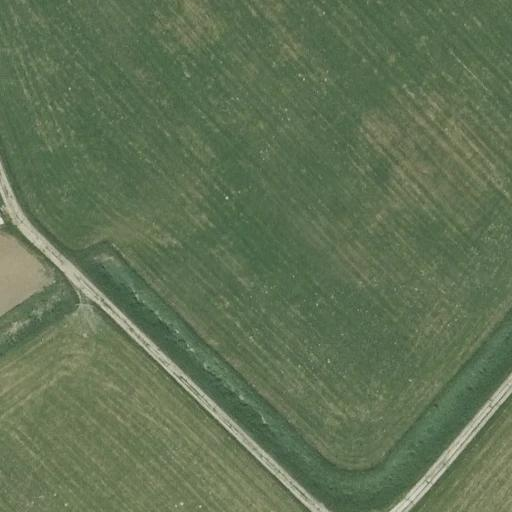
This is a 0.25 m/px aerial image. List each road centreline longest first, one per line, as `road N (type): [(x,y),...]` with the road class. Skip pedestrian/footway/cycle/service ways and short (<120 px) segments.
road 1 (track): [(320,511),(14,215),(0,177)]
road 2 (track): [(511,382),(400,511)]
